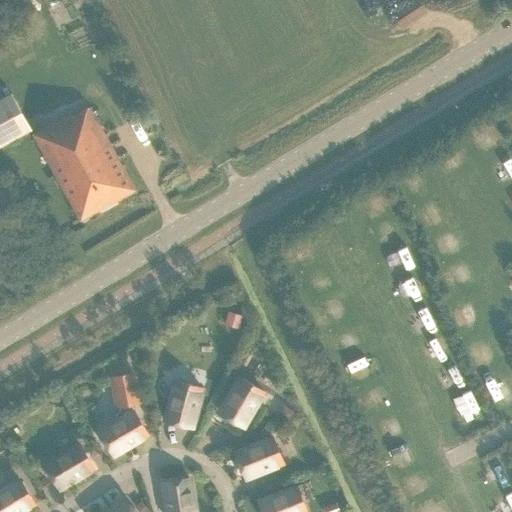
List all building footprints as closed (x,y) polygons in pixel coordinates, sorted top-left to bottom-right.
[(0,147),(27,132),(8,96),(0,100),(0,147)] [(73,118),(70,112),(32,134),(80,221),(136,191),(90,107),(73,118)] [(116,417),(118,420),(100,431),(114,455),(148,434),(134,410),(133,411),(129,404),(139,402),(133,374),(112,378),(117,406),(119,406),(120,410),(116,417)] [(241,377),(220,412),(244,426),(265,392),(241,377)] [(176,379),(165,419),(193,426),(203,387),(176,379)] [(273,437),(236,452),(246,478),(284,463),(273,437)] [(80,444),(46,464),(60,488),(94,468),(80,444)] [(167,511),(196,511),(190,478),(162,483),(167,511)] [(0,492),(0,511),(21,511),(35,504),(20,480),(0,492)] [(260,501),(263,511),(307,511),(297,486),(260,501)] [(134,511),(124,499),(107,511),(134,511)]
